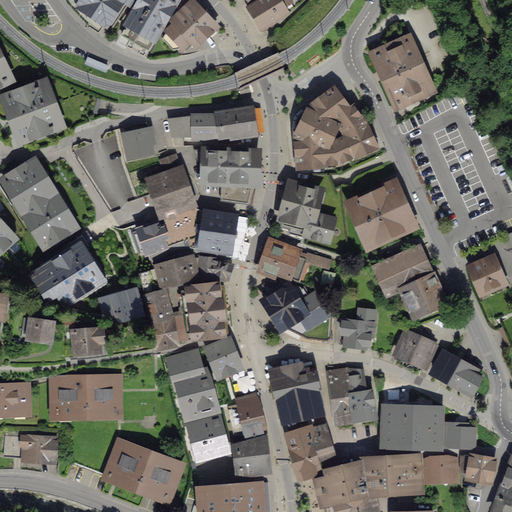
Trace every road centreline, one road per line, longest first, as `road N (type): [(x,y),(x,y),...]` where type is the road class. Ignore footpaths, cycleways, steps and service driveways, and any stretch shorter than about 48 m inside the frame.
road 1 (residential): [(500,424),(499,380),(351,59)]
road 2 (residential): [(102,214),(62,145),(142,118),(269,97)]
road 3 (residential): [(55,0),(86,37),(142,66),(251,50),(269,97)]
road 4 (residential): [(494,420),(352,359),(254,352)]
road 5 (residential): [(125,511),(50,485),(0,480)]
